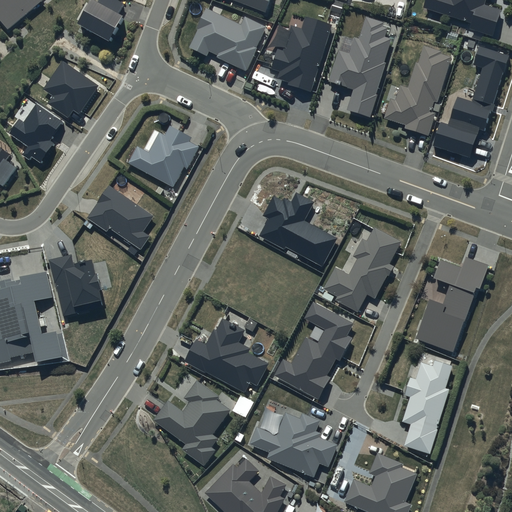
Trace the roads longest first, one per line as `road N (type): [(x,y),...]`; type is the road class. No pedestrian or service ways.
road 1 (residential): [(263,138),(230,165),(117,377)]
road 2 (residential): [(353,411),(443,196)]
road 3 (residential): [(138,69),(44,213),(23,227),(0,224)]
road 4 (residential): [(443,196),(290,140),(263,138)]
road 5 (residential): [(263,138),(223,105),(138,69)]
road 6 (residential): [(37,470),(117,377)]
road 7 (residential): [(117,377),(56,483)]
